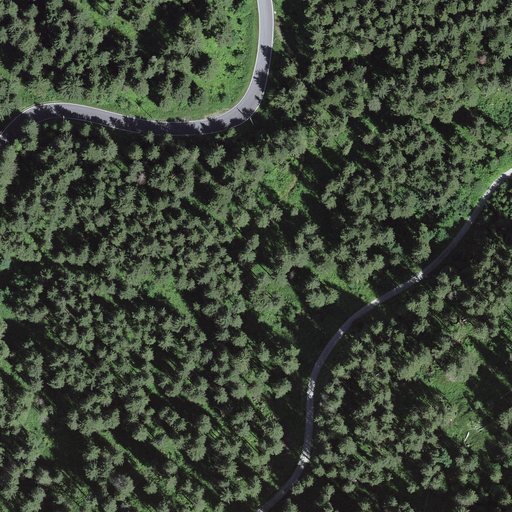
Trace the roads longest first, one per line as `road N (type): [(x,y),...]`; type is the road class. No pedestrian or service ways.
road 1 (track): [(511,171),(495,182),(440,258),(345,324),(319,358),(304,461),(262,511)]
road 2 (tertiary): [(264,0),(259,80),(235,116),(175,129),(57,108),(25,116),(0,151)]
